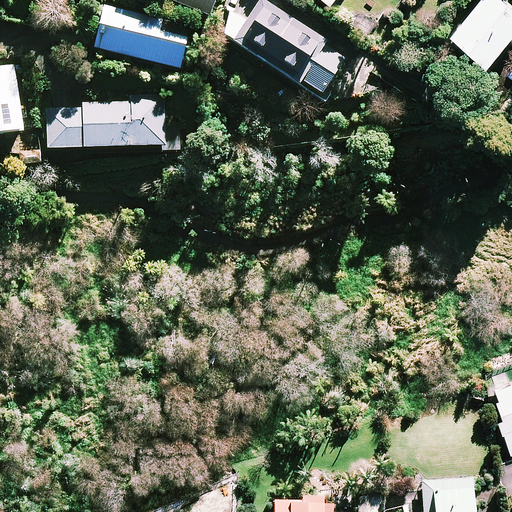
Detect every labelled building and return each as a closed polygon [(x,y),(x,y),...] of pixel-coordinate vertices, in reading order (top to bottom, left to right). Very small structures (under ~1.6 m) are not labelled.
[(153,0),(174,8),(175,5),(208,19),(215,0),(153,0)] [(511,41),(511,9),(500,0),(483,0),(452,39),(489,69),(511,41)] [(288,19),(263,1),(246,27),(233,45),(298,88),(301,84),(320,97),(345,60),(287,21),(288,19)] [(161,23),(104,9),(93,52),(179,72),(186,41),(159,34),(161,23)] [(0,136),(23,133),(13,68),(0,69),(0,136)] [(163,98),(128,99),(128,104),(79,106),(79,111),(46,112),(47,151),(158,148),(159,154),(179,153),(178,127),(164,127),(163,98)] [(511,384),(493,391),(498,406),(494,407),(511,457),(511,456),(511,384)] [(472,511),(471,480),(421,484),(423,511),(472,511)] [(332,511),(333,500),(274,497),(273,511),(332,511)]
